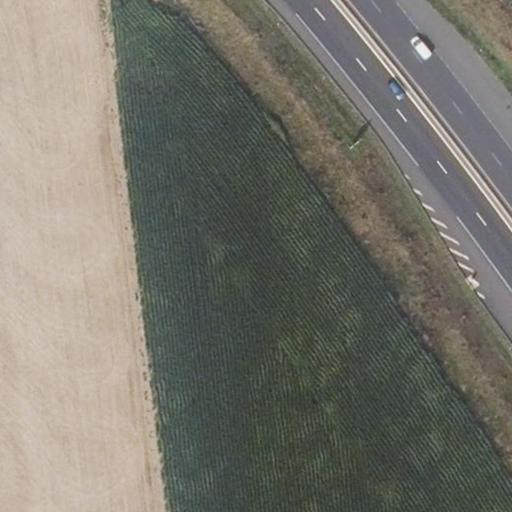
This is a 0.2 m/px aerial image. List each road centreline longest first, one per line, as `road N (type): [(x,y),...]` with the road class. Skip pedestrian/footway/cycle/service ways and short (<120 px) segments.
road 1 (motorway): [(318,0),(511,243)]
road 2 (motorway): [(511,175),(374,0)]
